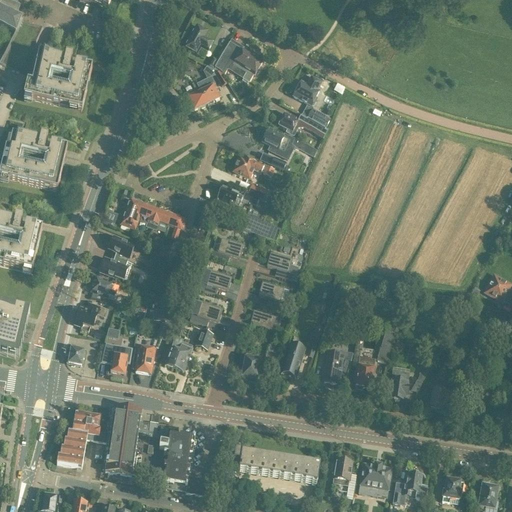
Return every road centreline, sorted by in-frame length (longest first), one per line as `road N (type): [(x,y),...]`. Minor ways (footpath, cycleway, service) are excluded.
road 1 (residential): [(511,461),(207,413)]
road 2 (residential): [(467,426),(331,401),(213,394)]
road 3 (residential): [(296,56),(421,115),(511,139)]
road 4 (tertiary): [(41,386),(95,187)]
road 5 (residential): [(216,511),(25,476)]
road 6 (tertiary): [(95,187),(130,108),(152,24)]
road 7 (residential): [(207,413),(41,386)]
road 8 (residential): [(215,128),(188,205),(127,180)]
road 9 (residential): [(213,394),(250,261)]
road 10 (residential): [(296,56),(187,0)]
